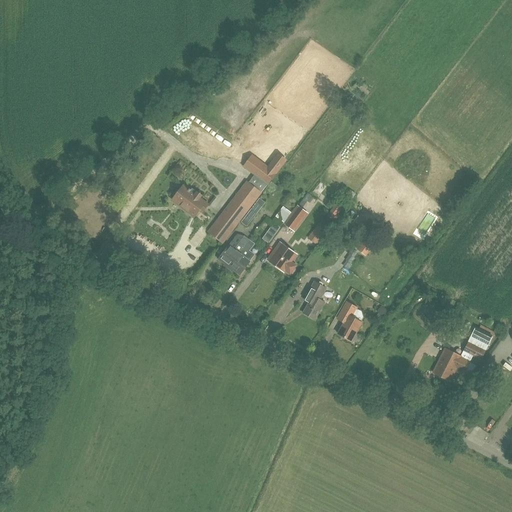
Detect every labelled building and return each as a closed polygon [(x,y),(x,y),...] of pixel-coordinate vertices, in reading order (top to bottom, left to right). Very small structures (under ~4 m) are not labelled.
[(254,175),(248,183),(246,182),(208,232),(222,243),(286,160),(278,154),(267,167),(252,155),(243,166),(254,175)] [(192,188),(190,191),(183,186),(172,200),(194,216),(202,205),(205,208),(207,205),(200,199),(203,196),(192,188)] [(241,222),(246,226),(265,202),(259,198),(241,222)] [(276,216),(284,223),(291,213),(283,206),(276,216)] [(294,230),(307,213),(298,207),(285,223),(294,230)] [(338,207),(334,212),(332,211),(328,216),(334,221),(338,215),(339,216),(343,210),(338,207)] [(358,215),(351,225),(363,233),(370,224),(358,215)] [(280,228),(273,223),(262,238),(269,243),(280,228)] [(318,226),(313,232),(321,238),(326,232),(318,226)] [(229,267),(247,243),(249,240),(243,235),(242,238),(234,247),(229,244),(218,259),(225,264),(229,267)] [(366,256),(375,244),(366,238),(357,250),(366,256)] [(249,240),(247,243),(229,267),(239,275),(254,254),(249,251),(254,244),(249,240)] [(290,262),(295,254),(280,243),(273,253),(274,254),(269,261),(283,271),(285,269),(290,273),(295,266),(290,262)] [(352,249),(343,266),(349,269),(358,252),(352,249)] [(314,319),(324,302),(320,300),(326,288),(314,281),(304,300),(308,302),(302,313),(314,319)] [(351,341),(361,322),(351,317),(356,307),(346,302),(339,314),(346,318),(338,334),(351,341)] [(472,355),(480,359),(491,337),(475,328),(461,356),(445,348),(433,372),(439,375),(439,377),(442,379),(444,378),(449,380),(455,368),(464,372),(470,374),(475,364),(469,361),(472,355)]
